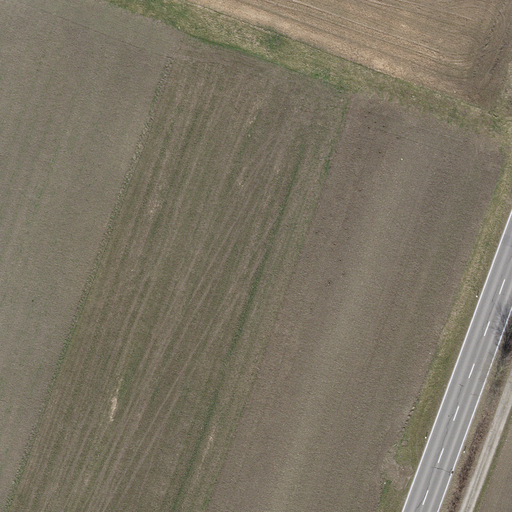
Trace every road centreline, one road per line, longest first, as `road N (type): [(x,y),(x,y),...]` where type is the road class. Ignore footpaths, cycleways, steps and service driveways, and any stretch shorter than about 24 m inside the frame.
road 1 (secondary): [(511,262),(421,511)]
road 2 (track): [(464,511),(511,383)]
